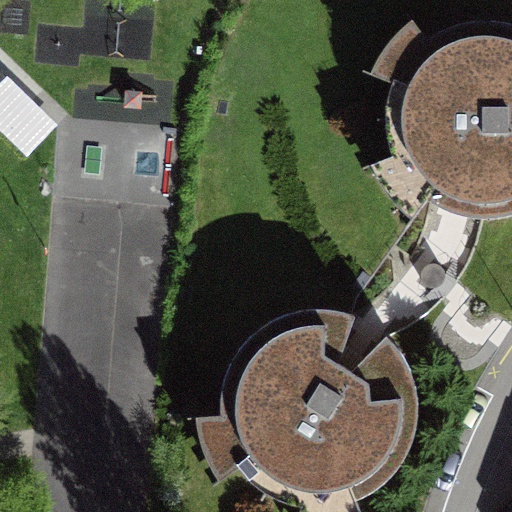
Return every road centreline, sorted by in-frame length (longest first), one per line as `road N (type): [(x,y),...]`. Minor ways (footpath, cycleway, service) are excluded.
road 1 (residential): [(65,511),(94,168)]
road 2 (residential): [(449,511),(511,371)]
